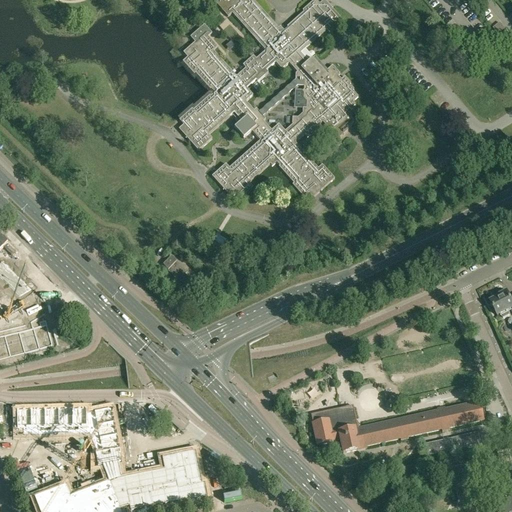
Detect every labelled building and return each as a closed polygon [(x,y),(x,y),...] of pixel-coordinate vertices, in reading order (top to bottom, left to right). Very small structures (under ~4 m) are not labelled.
[(349,85),(350,84),(345,77),(341,81),(331,69),(325,75),(312,60),(308,63),(300,54),(326,30),(329,34),(343,22),(324,0),(319,5),(315,0),(302,11),(304,12),(287,28),(288,28),(284,32),(280,28),(278,29),(253,1),(254,0),(219,0),(216,4),(228,17),(232,14),(265,51),(256,60),(253,57),(243,66),(245,69),(236,77),(213,52),(217,48),(207,37),(211,33),(203,25),(189,38),(194,43),(191,46),(192,48),(184,55),(187,58),(183,63),(194,75),(195,74),(210,91),(211,90),(214,94),(211,97),(210,96),(193,111),(192,110),(179,121),(183,126),(179,130),(198,151),(212,139),(208,135),(234,112),(243,121),(240,125),(234,129),(243,139),(252,132),(260,141),(229,169),(225,165),(212,177),(231,199),(236,194),(240,199),(253,188),(249,184),(270,164),(272,167),(276,163),(280,167),(279,168),(294,184),(293,185),(303,198),(308,194),(313,199),(334,180),(322,166),(318,169),(295,143),(304,135),(307,138),(317,129),(316,128),(322,123),(337,140),(351,128),(349,126),(354,122),(350,118),(356,112),(352,108),(355,105),(352,103),(358,98),(352,92),(353,90),(349,85)] [(506,31),(504,29),(499,23),(493,29),(499,36),(506,31)] [(171,257),(163,266),(184,286),(190,280),(184,274),(187,272),(171,257)] [(2,261),(0,263),(0,277),(7,284),(16,275),(2,261)] [(16,275),(7,284),(20,297),(31,290),(16,275)] [(20,297),(17,298),(21,306),(36,298),(31,290),(20,297)] [(511,302),(507,293),(498,298),(498,299),(490,303),(497,317),(500,315),(501,317),(503,319),(509,316),(509,313),(511,311),(511,309),(511,302)] [(36,298),(21,306),(26,314),(40,306),(36,298)] [(40,306),(26,314),(31,322),(42,315),(45,314),(40,306)] [(0,359),(53,346),(46,320),(44,320),(42,315),(31,322),(32,328),(0,336),(0,359)] [(441,433),(443,432),(449,431),(449,429),(483,421),(480,405),(470,407),(469,405),(444,410),(444,409),(436,410),(437,412),(355,430),(355,429),(339,432),(338,430),(331,432),(328,421),(331,421),(329,412),(319,415),(320,423),(312,424),(317,446),(321,445),(322,446),(328,444),(328,443),(333,442),(333,441),(340,440),(343,455),(367,449),(366,447),(400,440),(400,442),(408,440),(408,438),(441,431),(441,433)] [(86,411),(16,412),(16,431),(23,431),(96,429),(101,455),(96,456),(94,456),(95,461),(95,470),(102,470),(108,484),(70,499),(65,488),(33,500),(37,511),(120,511),(128,510),(128,511),(142,511),(178,505),(178,506),(207,500),(204,485),(201,486),(195,453),(161,460),(163,472),(121,480),(118,465),(120,464),(119,457),(120,457),(111,410),(93,414),(86,416),(86,411)] [(450,469),(452,478),(457,501),(472,498),(465,466),(450,469)] [(511,511),(511,506),(511,499),(496,502),(498,511),(511,511)]
